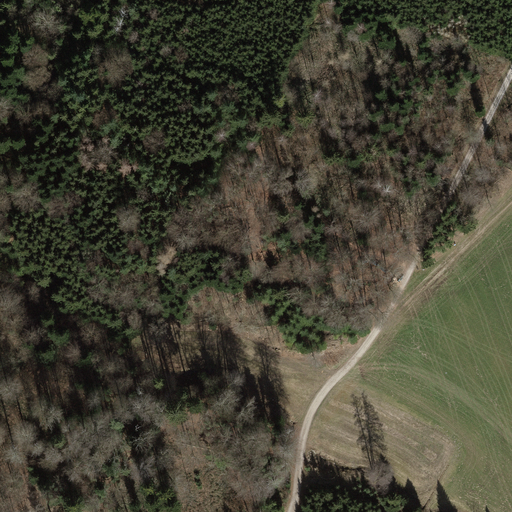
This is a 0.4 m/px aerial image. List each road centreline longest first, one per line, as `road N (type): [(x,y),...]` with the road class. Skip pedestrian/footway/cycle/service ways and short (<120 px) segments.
road 1 (track): [(511,70),(393,304),(311,411),(294,511)]
road 2 (track): [(0,258),(126,339)]
